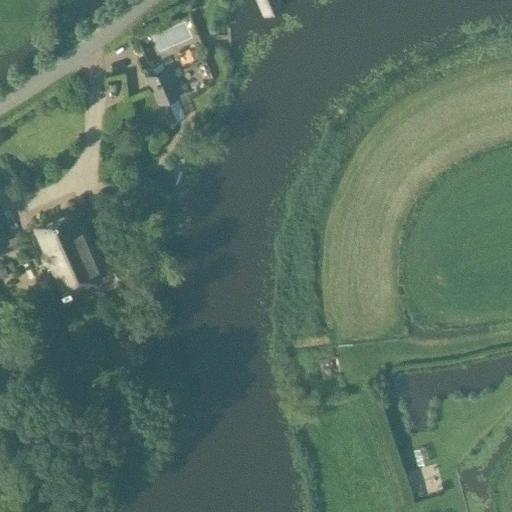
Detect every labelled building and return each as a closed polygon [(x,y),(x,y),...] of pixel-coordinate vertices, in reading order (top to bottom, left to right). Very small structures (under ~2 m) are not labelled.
[(256,0),(264,16),(286,7),(282,0),(256,0)] [(178,96),(166,68),(162,60),(146,67),(149,75),(148,76),(160,104),(178,96)] [(158,162),(150,146),(123,161),(131,176),(158,162)] [(106,270),(79,206),(34,225),(44,248),(42,250),(42,255),(44,260),(50,262),(60,285),(63,284),(64,288),(106,270)] [(0,246),(11,242),(0,216),(0,246)]
